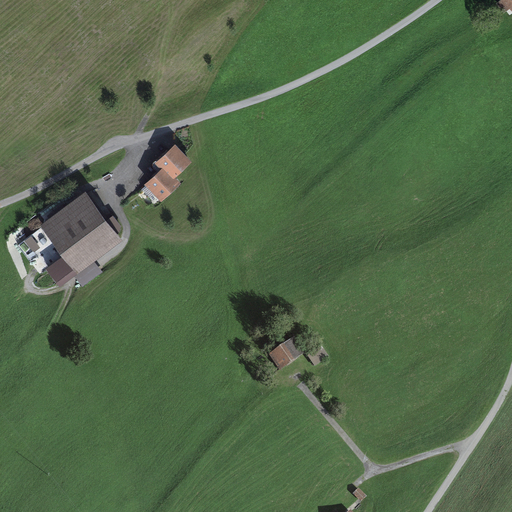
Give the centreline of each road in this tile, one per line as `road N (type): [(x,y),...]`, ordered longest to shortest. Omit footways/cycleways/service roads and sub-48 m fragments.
road 1 (unclassified): [(0,204),(115,149),(329,69),(435,0)]
road 2 (track): [(301,380),(370,462),(404,464),(476,439)]
road 3 (unclassified): [(511,374),(427,511)]
